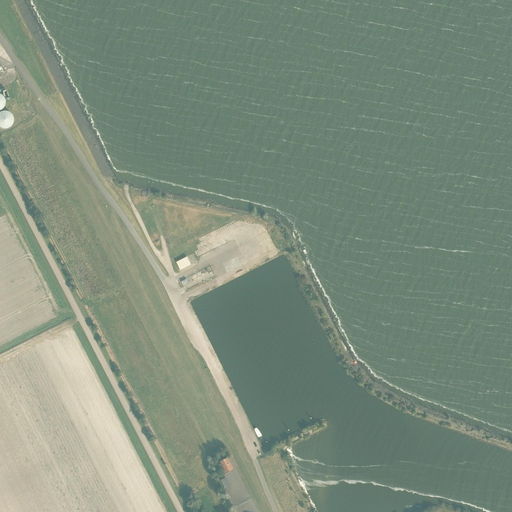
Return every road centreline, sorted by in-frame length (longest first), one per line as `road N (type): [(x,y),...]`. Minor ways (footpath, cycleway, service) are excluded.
road 1 (unclassified): [(276,511),(245,427),(168,282),(0,36)]
road 2 (tertiary): [(180,511),(0,161)]
